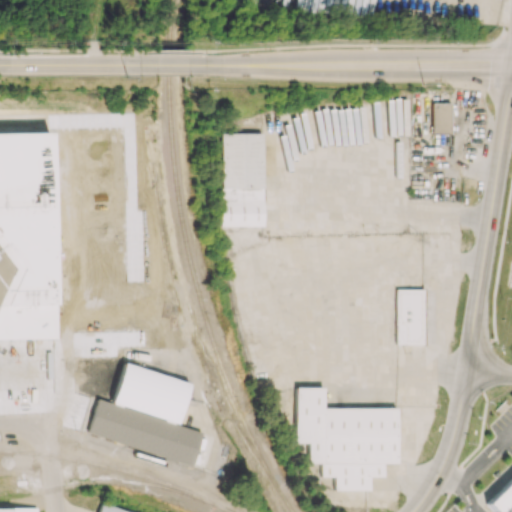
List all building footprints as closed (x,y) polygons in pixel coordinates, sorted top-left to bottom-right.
[(449,103),(431,103),(431,133),(449,133),(449,103)] [(261,225),(262,133),(220,133),(219,225),(261,225)] [(422,288),(394,289),(395,344),(422,344),(422,288)] [(191,463),(200,431),(176,425),(188,381),(122,363),(111,402),(96,398),(86,435),(191,463)] [(397,407),(324,408),(324,387),(296,387),(296,443),(309,443),(309,463),(321,462),(321,476),(335,476),(335,490),(370,489),(370,476),(384,476),(383,463),(397,463),(397,407)] [(511,511),(503,511),(487,496),(511,471),(511,511)]
